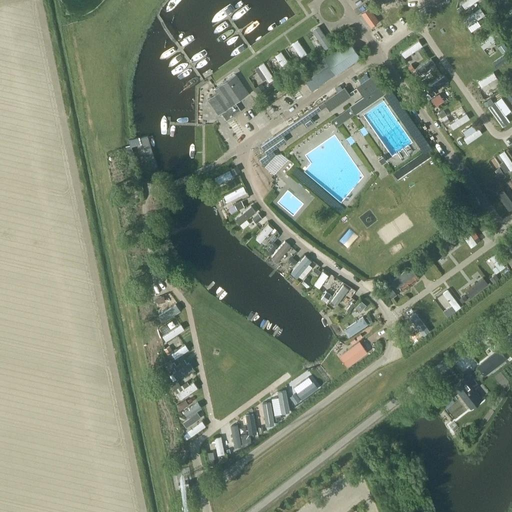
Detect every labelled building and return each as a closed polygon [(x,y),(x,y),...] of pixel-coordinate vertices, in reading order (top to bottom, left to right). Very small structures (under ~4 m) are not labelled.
[(466,0),(463,3),(467,9),(478,0),(466,0)] [(457,9),(461,15),(466,12),(461,6),(457,9)] [(361,13),(370,27),(379,21),(369,7),(361,13)] [(318,50),(329,45),(321,26),(309,32),(318,50)] [(324,56),(335,74),(360,57),(360,56),(363,54),(361,49),(357,52),(349,39),(324,56)] [(281,50),(275,55),(284,68),(278,72),(283,79),(296,70),(281,50)] [(303,63),(309,60),(306,55),(300,59),(303,63)] [(324,56),(299,72),(311,90),(335,74),(324,56)] [(511,60),(509,56),(495,64),(498,70),(511,61),(511,60)] [(266,84),(275,78),(264,61),(255,67),(266,84)] [(495,71),(479,80),(482,87),(498,77),(495,71)] [(215,88),(218,92),(208,99),(218,115),(221,112),(226,120),(240,110),(235,103),(248,94),(235,74),(215,88)] [(363,96),(380,84),(374,75),(356,87),(363,96)] [(445,75),(426,86),(430,93),(449,81),(445,75)] [(260,95),(266,90),(261,83),(255,88),(260,95)] [(329,111),(350,96),(344,87),(260,145),(266,154),(259,159),(264,167),(275,155),(272,150),(287,140),(283,135),(303,122),(306,127),(314,122),(310,116),(326,106),(329,111)] [(487,97),(497,93),(496,88),(485,92),(487,97)] [(439,94),(431,99),(436,107),(444,101),(439,94)] [(350,117),(355,114),(350,107),(345,111),(350,117)] [(467,112),(450,123),(454,129),(471,119),(467,112)] [(336,127),(341,123),(337,116),(331,120),(336,127)] [(511,159),(505,149),(499,153),(504,159),(499,163),(506,173),(511,168),(511,159)] [(394,173),(399,180),(432,159),(428,151),(394,173)] [(237,165),(231,169),(233,174),(240,171),(237,165)] [(495,171),(499,176),(504,173),(501,167),(495,171)] [(217,184),(234,176),(230,169),(214,178),(217,184)] [(296,169),(293,175),(301,178),(303,172),(296,169)] [(224,193),(227,201),(247,193),(244,185),(224,193)] [(242,199),(235,202),(238,209),(245,206),(242,199)] [(242,228),(250,222),(247,217),(256,211),(253,205),(235,216),(242,228)] [(258,213),(252,218),(256,223),(262,219),(258,213)] [(470,247),(481,241),(472,222),(460,228),(470,247)] [(270,223),(256,237),(260,242),(275,228),(270,223)] [(349,248),(360,237),(352,230),(342,241),(349,248)] [(266,250),(271,254),(279,244),(274,240),(266,250)] [(276,260),(291,245),(286,240),(270,254),(276,260)] [(497,252),(489,257),(499,271),(506,266),(497,252)] [(309,262),(312,259),(306,254),(292,270),(302,279),(313,266),(309,262)] [(286,261),(292,266),(297,261),(291,256),(286,261)] [(416,264),(421,270),(428,264),(423,258),(416,264)] [(398,286),(416,273),(411,266),(392,279),(398,286)] [(314,283),(320,288),(330,274),(324,270),(314,283)] [(341,281),(333,302),(341,305),(349,284),(341,281)] [(396,295),(392,290),(387,293),(391,298),(396,295)] [(326,291),(321,298),(326,302),(331,295),(326,291)] [(163,295),(156,298),(158,304),(165,302),(163,295)] [(177,304),(158,312),(162,320),(181,312),(177,304)] [(447,316),(455,310),(451,305),(446,309),(447,310),(445,312),(447,316)] [(348,335),(369,325),(365,317),(344,327),(348,335)] [(166,324),(159,328),(162,334),(169,329),(166,324)] [(181,336),(170,340),(173,346),(183,342),(181,336)] [(172,353),(176,358),(189,348),(185,343),(172,353)] [(164,349),(167,354),(173,351),(169,345),(164,349)] [(487,359),(494,368),(507,359),(499,349),(487,359)] [(177,367),(174,362),(167,366),(171,371),(177,367)] [(470,408),(482,399),(474,389),(479,385),(470,374),(453,387),(470,408)] [(181,399),(199,388),(194,380),(183,387),(179,380),(172,384),(181,399)] [(316,389),(311,382),(306,386),(302,381),(290,389),(299,401),(316,389)] [(443,404),(453,397),(447,390),(438,397),(443,404)] [(280,393),(283,410),(290,409),(287,392),(280,393)] [(188,405),(185,399),(177,405),(178,412),(188,405)] [(190,415),(203,407),(199,401),(186,409),(190,415)] [(273,401),(265,401),(266,422),(273,422),(273,401)] [(244,434),(257,432),(254,412),(247,413),(248,421),(242,422),(244,434)] [(239,424),(232,424),(234,441),(240,441),(239,424)] [(215,436),(217,455),(225,454),(222,435),(215,436)]
